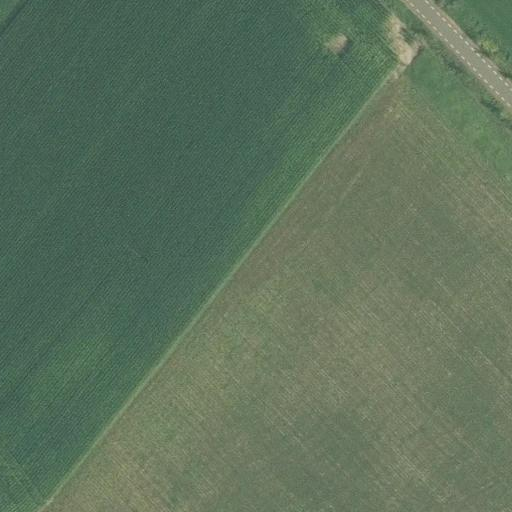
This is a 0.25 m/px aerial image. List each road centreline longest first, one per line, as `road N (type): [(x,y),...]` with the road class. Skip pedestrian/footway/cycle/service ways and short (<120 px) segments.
road 1 (residential): [(237,511),(311,408),(373,343),(454,282)]
road 2 (tertiary): [(511,100),(415,0)]
